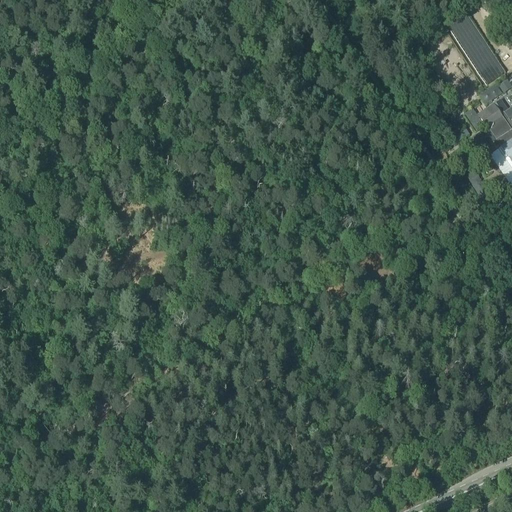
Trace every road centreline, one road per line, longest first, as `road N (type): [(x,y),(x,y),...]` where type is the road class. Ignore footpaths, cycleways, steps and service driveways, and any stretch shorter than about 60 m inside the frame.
road 1 (track): [(0,142),(165,0)]
road 2 (track): [(0,309),(96,413)]
